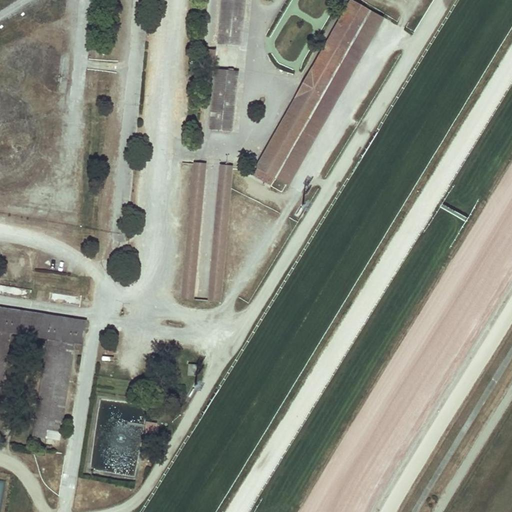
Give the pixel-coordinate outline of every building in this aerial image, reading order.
[(240,0),(223,0),(218,44),(236,46),(240,0)] [(349,0),(299,89),(310,95),(356,16),(363,20),(279,167),(289,172),(283,182),(286,183),(381,18),(349,0)] [(261,157),(255,165),(283,182),(289,172),(279,167),(363,20),(356,16),(310,95),(299,89),(298,88),(259,156),(261,157)] [(214,60),(216,51),(209,50),(207,59),(214,60)] [(234,71),(217,69),(211,129),(228,131),(234,71)] [(204,164),(193,163),(181,297),(191,298),(204,164)] [(230,166),(220,165),(207,300),(217,301),(230,166)] [(0,310),(0,328),(25,332),(28,315),(15,313),(0,310)] [(28,315),(25,332),(33,333),(35,316),(28,315)] [(35,316),(33,333),(83,341),(85,323),(35,316)] [(51,340),(36,436),(46,438),(53,439),(69,343),(51,340)]
